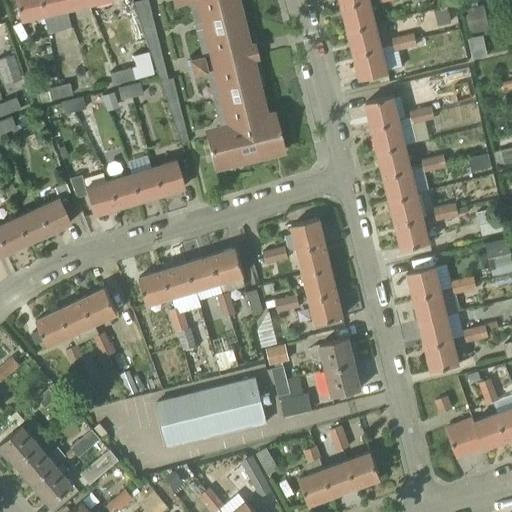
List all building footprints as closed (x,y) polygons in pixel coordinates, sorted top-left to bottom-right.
[(42,14),(38,0),(14,0),(19,20),(42,14)] [(65,9),(63,0),(38,0),(42,14),(65,9)] [(88,3),(87,0),(63,0),(65,9),(88,3)] [(146,0),(141,0),(132,3),(134,9),(148,6),(146,0)] [(242,17),(242,16),(236,17),(233,6),(239,4),(237,0),(193,0),(207,53),(188,58),(191,68),(202,65),(204,70),(211,68),(225,124),(243,120),(245,128),(205,138),(213,169),(227,166),(226,163),(240,159),(240,162),(284,152),(280,138),(277,139),(274,125),(277,125),(273,110),(266,112),(262,97),(256,98),(254,87),(259,86),(259,85),(253,86),(250,75),(256,74),(252,58),(256,57),(256,56),(251,57),(249,45),(253,44),(252,42),(248,43),(245,28),(239,29),(236,18),(242,17)] [(368,0),(363,0),(342,5),(348,30),(374,23),(368,0)] [(148,6),(134,9),(134,11),(136,17),(150,13),(149,7),(148,6)] [(447,7),(434,11),(438,25),(451,22),(447,7)] [(482,8),(466,12),(471,31),(486,28),(482,8)] [(152,20),(150,13),(136,17),(139,23),(152,20)] [(152,20),(139,23),(141,30),(154,27),(152,20)] [(511,34),(511,21),(505,23),(506,29),(484,35),(486,47),(509,41),(508,35),(511,34)] [(380,47),(374,23),(348,30),(354,54),(380,47)] [(154,27),(141,30),(143,37),(155,34),(154,27)] [(401,35),(405,48),(416,45),(413,32),(401,35)] [(155,34),(143,37),(146,45),(157,42),(155,34)] [(405,48),(401,35),(390,37),(394,50),(405,48)] [(157,42),(146,45),(149,53),(159,50),(157,42)] [(380,47),(354,54),(360,79),(386,72),(380,47)] [(159,50),(149,53),(152,63),(162,60),(159,50)] [(20,77),(12,54),(0,57),(0,76),(2,83),(20,77)] [(162,60),(152,63),(155,72),(164,69),(162,60)] [(130,67),(119,70),(122,81),(133,78),(130,67)] [(164,69),(155,72),(156,73),(157,77),(159,81),(167,79),(164,69)] [(122,81),(119,70),(108,73),(111,84),(122,81)] [(167,79),(159,81),(162,90),(174,87),(171,78),(167,79)] [(128,85),(131,97),(142,95),(139,82),(128,85)] [(68,83),(57,85),(60,97),(71,94),(68,83)] [(60,97),(57,85),(46,88),(50,99),(60,97)] [(131,97),(128,85),(117,88),(120,100),(131,97)] [(174,87),(162,90),(164,98),(176,95),(174,87)] [(100,96),(105,111),(117,107),(111,92),(100,96)] [(176,95),(164,98),(167,105),(178,103),(176,95)] [(82,96),(71,99),(74,111),(85,109),(82,96)] [(398,121),(392,96),(364,102),(371,128),(398,121)] [(4,101),(9,112),(19,108),(15,97),(4,101)] [(74,111),(71,99),(59,102),(63,114),(74,111)] [(0,115),(9,112),(4,101),(0,102),(0,115)] [(178,103),(167,105),(170,114),(180,111),(178,103)] [(431,105),(419,108),(423,121),(434,118),(431,105)] [(423,121),(419,108),(408,111),(411,123),(423,121)] [(180,111),(170,114),(174,125),(183,123),(180,111)] [(10,116),(0,120),(0,121),(5,132),(15,128),(10,116)] [(405,145),(398,121),(371,128),(377,152),(405,145)] [(183,123),(174,125),(177,134),(185,132),(183,123)] [(185,132),(177,134),(181,146),(188,144),(185,132)] [(411,170),(405,145),(377,152),(383,177),(411,170)] [(511,147),(502,150),(506,165),(511,163),(511,147)] [(443,154),(432,156),(435,169),(446,167),(443,154)] [(468,159),(472,173),(490,168),(488,157),(487,155),(468,159)] [(435,169),(432,156),(420,159),(423,172),(435,169)] [(175,160),(152,167),(161,194),(184,187),(175,160)] [(161,194),(152,167),(130,174),(138,201),(161,194)] [(411,170),(383,177),(389,201),(417,194),(411,170)] [(138,201),(130,174),(107,181),(116,208),(138,201)] [(116,208),(107,181),(85,188),(81,175),(69,178),(76,201),(87,197),(92,215),(116,208)] [(64,183),(53,188),(58,198),(68,192),(64,183)] [(417,194),(389,201),(395,226),(423,219),(417,194)] [(36,208),(48,234),(70,224),(58,198),(36,208)] [(447,218),(458,215),(455,202),(444,205),(447,218)] [(447,218),(444,205),(433,208),(436,220),(447,218)] [(36,208),(14,218),(26,244),(48,234),(36,208)] [(14,218),(0,224),(0,243),(5,254),(26,244),(14,218)] [(297,250),(324,243),(318,219),(291,225),(297,250)] [(429,244),(423,219),(395,226),(401,251),(429,244)] [(499,220),(478,225),(480,236),(502,231),(499,220)] [(488,258),(509,253),(505,239),(485,244),(488,258)] [(330,267),(324,243),(297,250),(303,274),(330,267)] [(234,247),(210,254),(218,282),(221,293),(246,285),(243,275),(234,247)] [(287,258),(284,247),(273,249),(275,261),(287,258)] [(275,261),(273,249),(262,252),(264,263),(275,261)] [(210,254),(186,261),(195,289),(198,300),(221,293),(218,282),(210,254)] [(511,267),(509,255),(492,259),(495,276),(511,271),(511,267)] [(186,261),(162,269),(171,297),(174,308),(180,306),(181,311),(199,305),(198,300),(195,289),(186,261)] [(413,297),(440,290),(434,265),(407,272),(413,297)] [(330,267),(303,274),(308,298),(335,291),(330,267)] [(162,269),(138,276),(147,304),(171,297),(162,269)] [(472,275),(461,278),(464,291),(476,288),(472,275)] [(464,291),(461,278),(450,280),(453,293),(464,291)] [(104,287),(81,298),(93,324),(116,313),(104,287)] [(256,289),(245,292),(251,310),(252,313),(262,310),(256,289)] [(440,290),(413,297),(419,321),(446,315),(440,290)] [(341,316),(335,291),(308,298),(314,322),(341,316)] [(227,292),(216,295),(220,306),(231,303),(227,292)] [(298,306),(295,295),(284,297),(287,309),(298,306)] [(287,309),(284,297),(273,300),(275,311),(287,309)] [(81,298),(59,309),(70,334),(93,324),(81,298)] [(231,303),(220,306),(223,318),(234,314),(231,303)] [(174,308),(169,310),(172,321),(183,318),(181,311),(180,306),(174,308)] [(70,334),(59,309),(35,320),(47,345),(70,334)] [(446,315),(419,321),(425,346),(452,339),(446,315)] [(183,318),(172,321),(175,331),(176,332),(177,332),(187,329),(186,327),(183,318)] [(473,326),(476,339),(488,336),(484,324),(473,326)] [(476,339),(473,326),(462,329),(465,342),(476,339)] [(187,329),(177,332),(182,350),(194,346),(189,328),(187,329)] [(108,343),(104,332),(93,337),(98,348),(108,343)] [(118,361),(141,356),(137,336),(113,341),(118,361)] [(326,369),(353,363),(347,337),(320,343),(326,369)] [(452,339),(425,346),(431,371),(458,364),(452,339)] [(511,355),(511,341),(503,343),(506,357),(511,355)] [(284,342),(266,347),(265,348),(268,364),(288,360),(284,342)] [(113,353),(108,343),(98,348),(103,358),(113,353)] [(64,350),(70,360),(81,355),(76,344),(64,350)] [(9,374),(19,365),(12,358),(2,366),(9,374)] [(359,389),(353,363),(326,369),(332,395),(359,389)] [(321,364),(309,366),(314,390),(325,388),(321,364)] [(274,382),(286,379),(283,365),(270,368),(274,382)] [(0,381),(9,374),(2,366),(0,368),(0,381)] [(156,402),(167,446),(265,421),(255,378),(156,402)] [(482,393),(494,388),(490,378),(478,382),(482,393)] [(286,379),(274,382),(277,396),(289,393),(286,379)] [(36,398),(44,407),(56,397),(48,388),(36,398)] [(494,388),(482,393),(486,404),(499,398),(494,388)] [(311,408),(308,391),(280,397),(284,414),(311,408)] [(72,397),(75,411),(100,405),(96,392),(72,397)] [(452,407),(451,407),(447,395),(434,399),(439,413),(452,407)] [(511,406),(495,413),(505,439),(511,436),(511,406)] [(23,418),(15,409),(10,413),(18,422),(23,418)] [(495,413),(472,421),(482,446),(482,447),(505,439),(495,413)] [(482,446),(472,421),(471,417),(445,427),(456,456),(482,446)] [(99,420),(92,426),(100,435),(107,430),(99,420)] [(0,445),(16,464),(38,445),(21,425),(0,442),(0,445)] [(332,440),(344,435),(340,425),(328,429),(332,440)] [(85,446),(95,438),(89,430),(79,439),(85,446)] [(348,446),(344,435),(332,440),(336,451),(348,446)] [(75,455),(85,446),(79,439),(69,447),(75,455)] [(55,465),(38,445),(16,464),(33,484),(55,465)] [(315,446),(303,450),(308,461),(319,457),(315,446)] [(255,453),(267,474),(277,468),(265,447),(255,453)] [(80,473),(89,484),(118,459),(109,449),(80,473)] [(370,451),(346,460),(356,486),(380,477),(370,451)] [(251,455),(240,462),(259,497),(270,491),(251,455)] [(356,486),(346,460),(322,468),(332,495),(356,486)] [(72,486),(55,465),(33,484),(50,504),(72,486)] [(332,495),(322,468),(298,477),(308,504),(332,495)] [(173,472),(164,479),(174,491),(183,484),(173,472)] [(216,495),(208,487),(199,494),(207,503),(216,495)] [(132,498),(131,496),(125,490),(116,498),(122,506),(132,498)] [(214,511),(223,504),(216,495),(207,503),(214,511)] [(109,511),(114,511),(122,506),(116,498),(105,507),(109,511)] [(232,511),(255,511),(246,501),(232,511)] [(88,511),(80,502),(68,511),(88,511)]
